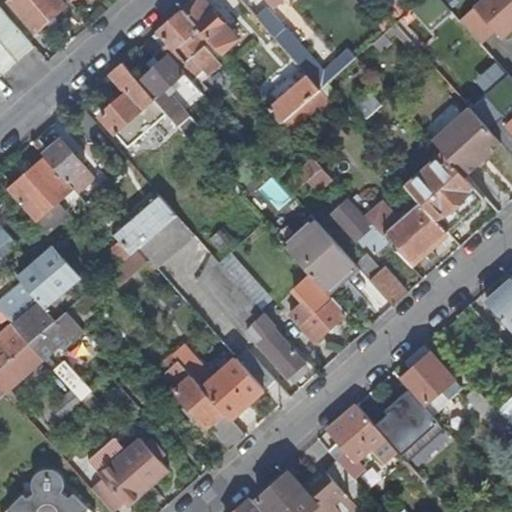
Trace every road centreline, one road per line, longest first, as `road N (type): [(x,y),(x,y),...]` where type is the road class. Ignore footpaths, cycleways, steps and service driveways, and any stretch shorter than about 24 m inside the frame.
road 1 (residential): [(199,511),(511,232)]
road 2 (residential): [(153,0),(0,136)]
